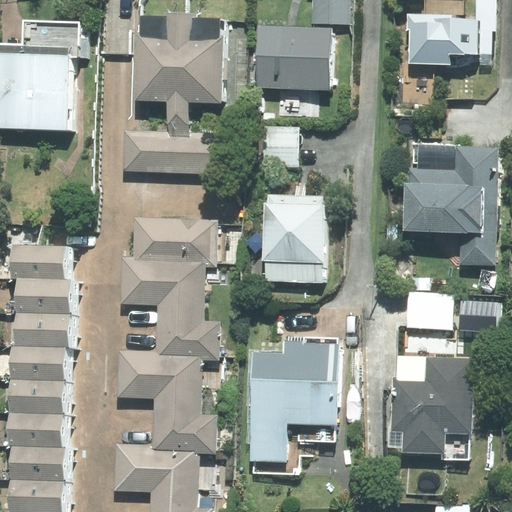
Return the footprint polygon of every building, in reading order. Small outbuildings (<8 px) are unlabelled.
[(350,0),(313,0),(312,26),(349,27),(350,0)] [(409,19),(408,68),(450,69),(450,60),(478,61),(479,25),(451,25),(451,20),(409,19)] [(125,133),(123,174),(219,179),(221,137),(190,136),(191,109),(222,110),(226,25),(139,21),(135,106),(168,108),(167,135),(125,133)] [(254,91),(328,94),(331,33),(257,30),(254,91)] [(0,58),(0,131),(69,135),(72,61),(0,58)] [(263,168),(299,170),(300,127),(265,126),(263,168)] [(496,269),(499,154),(456,152),(456,173),(405,172),(403,239),(461,240),(460,269),(496,269)] [(327,200),(264,198),(260,284),(323,287),(327,200)] [(219,224),(134,220),(132,261),(122,260),(120,307),(156,308),(154,355),(119,353),(117,400),(153,402),(151,447),(116,446),(114,495),(151,496),(149,511),(201,511),(196,511),(199,458),(215,459),(217,419),(199,418),(201,363),(219,364),(221,326),(203,325),(206,270),(216,271),(219,224)] [(62,511),(67,454),(61,454),(73,288),(65,287),(68,254),(14,250),(12,282),(22,283),(4,511),(62,511)] [(461,302),(459,335),(496,337),(498,304),(461,302)] [(254,357),(250,464),(286,466),(288,429),(336,431),(340,350),(283,347),(282,358),(254,357)] [(470,439),(474,363),(426,361),(425,386),(393,384),(391,435),(401,436),(400,457),(443,459),(444,437),(470,439)]
